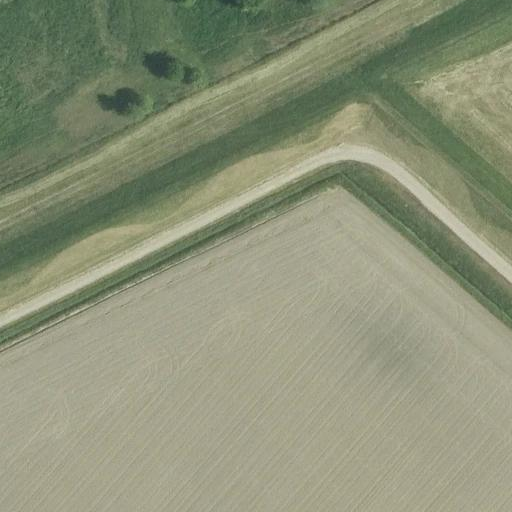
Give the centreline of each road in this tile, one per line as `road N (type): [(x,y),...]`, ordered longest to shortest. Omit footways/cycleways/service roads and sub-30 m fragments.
road 1 (track): [(0,318),(339,152),(380,162),(511,275)]
road 2 (track): [(0,219),(434,0)]
